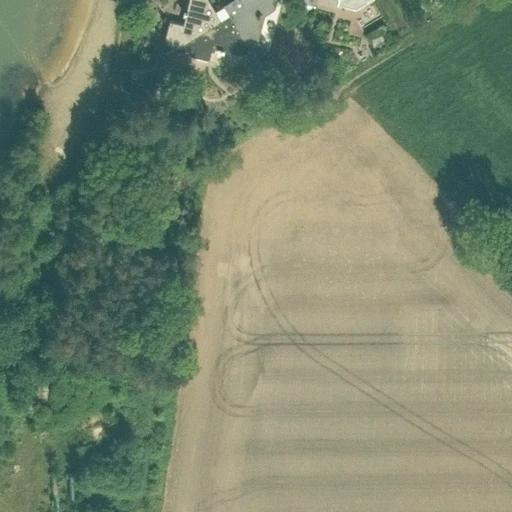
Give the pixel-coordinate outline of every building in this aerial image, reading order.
[(207,34),(223,24),(209,0),(188,0),(186,9),(185,9),(183,15),(184,15),(182,23),(170,19),(166,36),(174,49),(183,43),(186,47),(207,34)] [(227,9),(232,19),(247,46),(249,49),(246,51),(251,60),(262,53),(252,37),(255,36),(263,5),(275,8),(277,0),(231,0),(224,4),(227,9)] [(247,46),(232,19),(223,24),(207,34),(186,47),(191,55),(209,59),(212,46),(219,48),(218,51),(224,53),(225,49),(242,53),(246,51),(249,49),(247,46)] [(29,406),(57,407),(58,365),(30,364),(29,406)] [(120,397),(78,417),(93,449),(135,429),(120,397)] [(0,464),(6,465),(11,428),(0,426),(0,464)] [(83,511),(93,511),(128,511),(131,478),(85,475),(83,511)]
